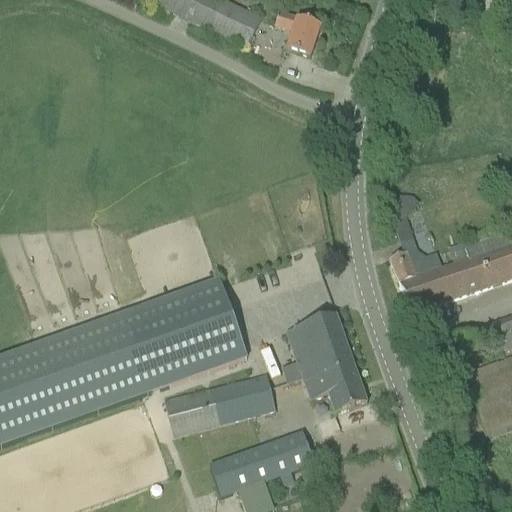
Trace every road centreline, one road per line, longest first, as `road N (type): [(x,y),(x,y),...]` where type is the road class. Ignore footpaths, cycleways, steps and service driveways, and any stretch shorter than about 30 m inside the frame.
road 1 (unclassified): [(443,511),(354,243),(357,126)]
road 2 (unclassified): [(357,126),(86,0)]
road 3 (unclassified): [(357,126),(390,0)]
